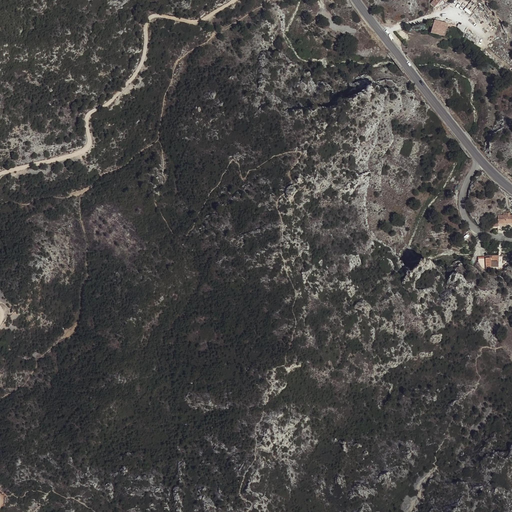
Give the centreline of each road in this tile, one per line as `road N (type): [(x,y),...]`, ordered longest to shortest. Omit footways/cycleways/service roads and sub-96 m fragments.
road 1 (track): [(0,174),(92,146),(92,113),(142,67),(153,16),(194,21),(236,0)]
road 2 (primary): [(356,0),(479,158)]
road 3 (unknown): [(382,34),(451,12),(496,32)]
